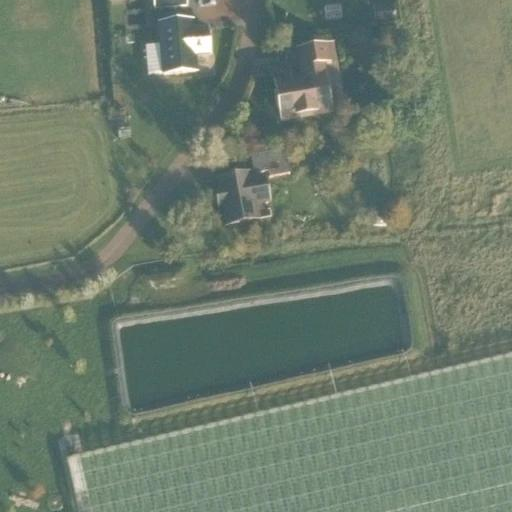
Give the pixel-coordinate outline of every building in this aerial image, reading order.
[(152,0),(153,10),(155,10),(185,7),(184,0),(152,0)] [(372,8),(374,24),(394,22),(393,6),(372,8)] [(190,23),(159,26),(162,77),(194,74),(193,57),(209,56),(207,32),(201,32),(197,36),(191,36),(190,23)] [(399,54),(396,28),(378,30),(381,57),(399,54)] [(306,78),(300,86),(292,87),(292,84),(276,86),(282,121),(331,112),(323,68),(336,66),(333,46),(297,52),(300,70),(304,69),(306,78)] [(284,152),(251,158),(254,175),(268,173),(269,179),(288,175),(284,152)] [(249,183),(248,177),(217,183),(226,228),(256,222),(252,202),(266,199),(263,181),(249,183)] [(511,511),(511,355),(65,461),(76,511),(511,511)]
